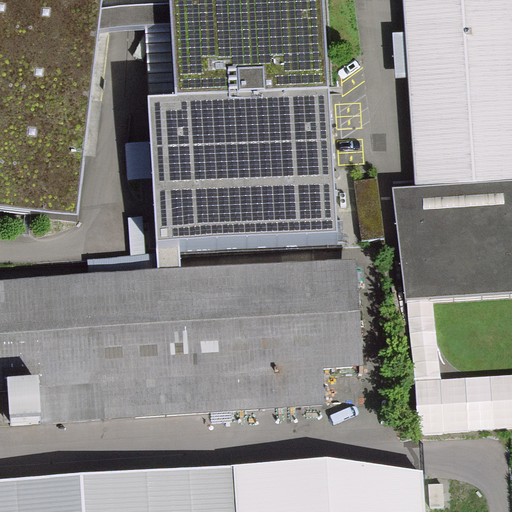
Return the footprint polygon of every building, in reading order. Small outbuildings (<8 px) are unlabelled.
[(0,0),(0,212),(72,224),(94,36),(99,0),(0,0)] [(99,0),(94,36),(120,33),(173,29),(171,0),(99,0)] [(171,0),(173,29),(179,107),(330,97),(324,0),(171,0)] [(511,0),(405,7),(417,202),(404,203),(393,204),(401,318),(414,317),(511,310),(511,0)] [(100,74),(109,74),(110,42),(101,42),(100,74)] [(150,109),(158,251),(338,242),(330,97),(179,107),(150,109)] [(379,183),(355,185),(362,245),(385,242),(379,183)] [(0,290),(0,397),(3,397),(6,434),(45,431),(43,397),(104,392),(107,421),(325,404),(322,371),(364,368),(355,262),(0,290)] [(449,511),(445,448),(230,462),(233,511),(449,511)] [(233,511),(230,462),(0,478),(0,511),(233,511)]
